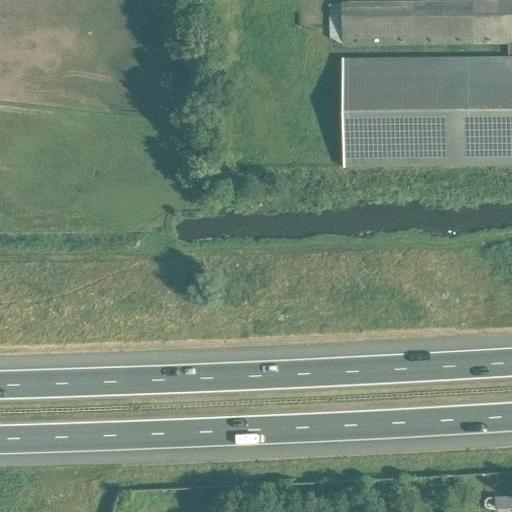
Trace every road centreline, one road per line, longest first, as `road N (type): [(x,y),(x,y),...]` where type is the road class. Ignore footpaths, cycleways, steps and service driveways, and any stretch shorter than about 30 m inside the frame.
road 1 (motorway): [(511,362),(0,385)]
road 2 (motorway): [(0,436),(511,415)]
